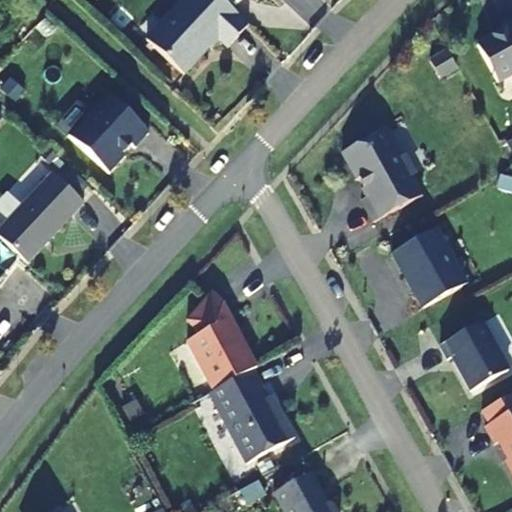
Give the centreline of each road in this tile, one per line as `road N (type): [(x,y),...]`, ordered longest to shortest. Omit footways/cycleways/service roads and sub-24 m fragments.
road 1 (residential): [(441,511),(248,166)]
road 2 (residential): [(0,450),(98,325),(248,166)]
road 3 (residential): [(248,166),(397,0)]
